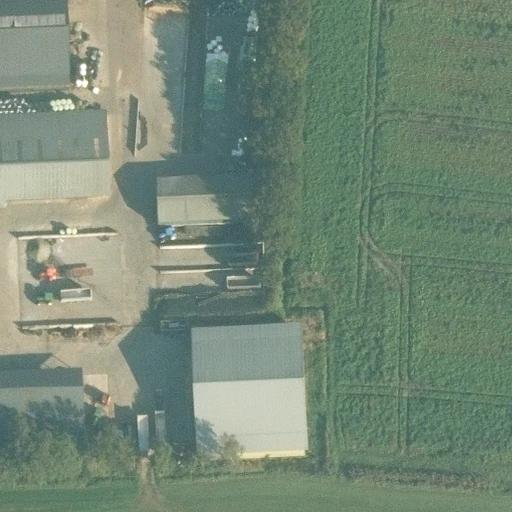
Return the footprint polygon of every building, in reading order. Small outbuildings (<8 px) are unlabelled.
[(62,0),(0,0),(0,93),(66,91),(66,83),(65,48),(62,0)] [(100,68),(72,67),(71,84),(99,85),(100,68)] [(0,114),(0,187),(100,184),(98,121),(97,111),(0,114)] [(258,187),(159,187),(159,219),(258,219),(258,187)] [(195,337),(200,462),(304,457),(298,333),(195,337)] [(88,375),(89,403),(106,402),(105,374),(88,375)] [(0,458),(62,457),(62,438),(0,440),(0,458)]
